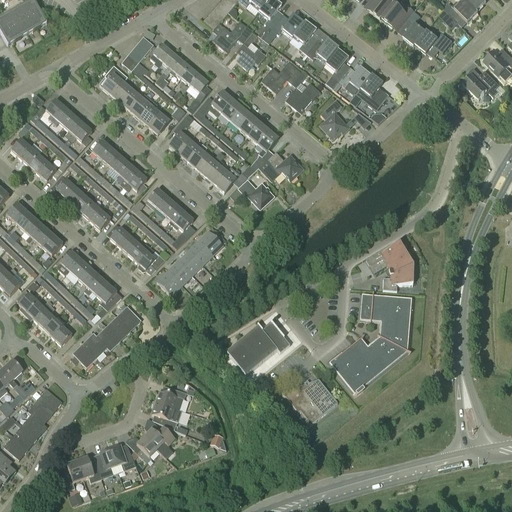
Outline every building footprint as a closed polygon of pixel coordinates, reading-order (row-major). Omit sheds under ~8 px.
[(230,12),(234,7),(225,0),(221,0),(219,3),(230,12)] [(259,12),(268,0),(241,0),(238,4),(246,10),(250,5),(259,12)] [(271,32),(282,17),(277,13),(281,8),(271,0),(268,0),(259,12),(259,13),(258,14),(268,21),(264,27),(271,32)] [(380,23),(393,7),(392,8),(381,0),(371,0),(377,4),(369,14),(380,23)] [(463,0),(462,1),(477,16),(476,14),(486,5),(481,0),(463,0)] [(468,26),(477,16),(462,1),(463,3),(459,7),(456,4),(451,9),(448,6),(442,11),(453,22),(458,16),(468,26)] [(0,36),(7,48),(46,26),(32,2),(0,20),(0,36)] [(226,17),(230,12),(219,3),(215,8),(226,17)] [(405,26),(414,15),(408,10),(404,15),(393,7),(380,23),(381,23),(382,22),(393,30),(399,22),(405,26)] [(221,22),(226,17),(215,8),(211,13),(221,22)] [(218,26),(221,22),(211,13),(206,18),(217,27),(218,26)] [(414,50),(427,33),(426,33),(425,35),(415,27),(420,19),(414,15),(405,26),(410,31),(402,41),(414,50)] [(291,41),(305,24),(304,24),(303,25),(292,17),(288,21),(282,17),(271,32),(278,38),(281,33),(291,41)] [(212,33),(217,27),(206,18),(202,24),(212,33)] [(212,44),(226,56),(238,43),(242,46),(251,36),(252,35),(244,29),(239,24),(233,32),(229,36),(218,26),(217,27),(212,33),(212,34),(217,38),(212,44)] [(305,57),(317,42),(312,38),(316,33),(305,24),(291,41),(293,39),(302,46),(298,51),(305,57)] [(415,48),(426,57),(433,49),(439,53),(448,41),(441,36),(439,39),(434,36),(432,38),(427,33),(414,50),(415,48)] [(251,36),(242,46),(247,50),(235,64),(247,74),(254,65),(257,68),(265,59),(257,52),(253,56),(247,50),(256,40),(251,36)] [(138,44),(148,53),(152,48),(142,40),(138,44)] [(324,67),(337,50),(326,41),(322,46),(317,42),(305,57),(312,63),(316,58),(325,65),(324,66),(324,67)] [(144,58),(148,53),(138,44),(134,49),(144,58)] [(161,66),(170,56),(160,48),(149,61),(155,66),(153,68),(157,71),(161,66)] [(140,62),(144,58),(134,49),(130,54),(140,62)] [(337,85),(349,70),(343,66),(347,61),(336,52),(338,50),(337,50),(324,67),(334,74),(330,80),(325,87),(332,92),(337,85)] [(136,67),(140,62),(130,54),(126,58),(136,67)] [(504,63),(494,54),(483,65),(497,79),(499,78),(505,84),(511,77),(506,71),(508,68),(511,70),(511,68),(511,61),(509,58),(504,63)] [(169,76),(179,63),(170,56),(161,66),(167,71),(154,85),(158,88),(163,82),(169,76)] [(130,74),(136,67),(126,58),(120,66),(130,74)] [(298,60),(295,64),(302,69),(305,65),(298,60)] [(180,82),(189,71),(179,63),(169,76),(173,79),(175,77),(180,82)] [(299,78),(300,76),(287,66),(278,77),(271,71),(260,85),(275,97),(286,84),(291,88),(299,78)] [(122,86),(127,81),(113,69),(105,80),(99,86),(99,89),(102,91),(101,91),(111,99),(122,86)] [(150,72),(148,70),(143,76),(149,81),(154,74),(150,71),(150,72)] [(359,92),(371,77),(369,78),(358,70),(354,75),(349,70),(337,85),(344,91),(348,86),(358,94),(359,92)] [(189,89),(198,79),(189,71),(180,82),(189,89)] [(140,83),(143,80),(134,72),(131,75),(140,83)] [(499,88),(485,74),(480,79),(479,78),(475,82),(471,78),(462,87),(478,102),(484,96),(488,96),(492,100),(497,95),(495,93),(499,88)] [(371,77),(359,92),(369,99),(365,104),(372,110),(384,96),(378,91),(382,86),(371,77)] [(198,97),(185,112),(191,117),(209,95),(204,91),(207,87),(198,79),(189,89),(198,97)] [(149,91),(152,87),(143,80),(140,83),(149,91)] [(120,107),(131,93),(123,86),(127,81),(122,86),(111,99),(120,107)] [(167,96),(170,93),(165,88),(167,86),(163,82),(158,88),(167,96)] [(158,99),(161,95),(152,87),(149,91),(158,99)] [(284,105),(299,118),(318,95),(309,87),(301,96),(295,91),(284,105)] [(129,115),(141,101),(131,93),(120,107),(129,115)] [(161,95),(158,99),(168,107),(171,103),(161,95)] [(176,104),(182,98),(178,95),(172,101),(176,104)] [(206,114),(207,113),(217,121),(220,117),(231,103),(222,95),(214,105),(208,101),(201,110),(206,114)] [(39,111),(40,109),(43,105),(35,98),(31,103),(39,111)] [(353,108),(358,101),(354,99),(349,105),(353,108)] [(138,123),(153,105),(149,102),(146,106),(141,101),(129,115),(138,123)] [(51,125),(63,111),(61,109),(62,106),(57,102),(54,102),(54,103),(44,114),(50,119),(47,121),(51,125)] [(229,125),(240,111),(231,103),(220,117),(229,125)] [(342,139),(349,133),(335,117),(342,111),(335,104),(320,118),(326,124),(319,130),(330,142),(329,143),(332,146),(338,141),(337,140),(340,137),(342,139)] [(147,130),(159,117),(154,112),(157,108),(153,105),(138,123),(147,130)] [(177,124),(185,115),(178,110),(171,119),(177,124)] [(199,124),(207,115),(206,114),(201,110),(193,118),(199,124)] [(62,130),(74,116),(69,112),(66,113),(63,111),(51,125),(56,129),(58,126),(62,130)] [(238,132),(250,118),(240,111),(229,125),(238,132)] [(81,127),(79,125),(80,121),(74,116),(62,130),(67,135),(63,139),(67,143),(81,127)] [(159,117),(147,130),(156,138),(168,125),(159,117)] [(199,133),(202,130),(187,117),(180,126),(186,132),(189,127),(197,134),(198,133),(199,133)] [(247,140),(259,126),(250,118),(238,132),(247,140)] [(37,123),(34,126),(43,134),(46,131),(37,123)] [(37,141),(40,137),(27,126),(17,136),(22,140),(28,133),(37,141)] [(256,148),(268,134),(259,126),(247,140),(256,148)] [(81,127),(67,143),(71,145),(75,141),(80,146),(90,135),(91,135),(92,131),(87,128),(84,129),(81,127)] [(217,139),(220,135),(210,128),(207,131),(217,139)] [(208,141),(210,137),(202,130),(199,133),(208,141)] [(52,142),(55,139),(46,131),(43,134),(52,142)] [(267,163),(263,159),(277,142),(268,134),(256,148),(262,153),(258,157),(259,158),(251,169),(250,169),(255,174),(257,172),(267,163)] [(226,147),(229,143),(220,135),(217,139),(226,147)] [(177,158),(189,144),(180,136),(168,150),(177,158)] [(46,149),(50,145),(40,137),(37,141),(46,149)] [(217,148),(219,145),(210,137),(208,141),(217,148)] [(55,139),(52,142),(61,150),(64,147),(55,139)] [(19,161),(29,150),(20,142),(10,153),(19,161)] [(235,154),(238,151),(229,143),(226,147),(235,154)] [(100,163),(110,152),(101,144),(91,155),(100,163)] [(198,152),(201,149),(196,144),(193,148),(189,144),(177,158),(186,166),(198,152)] [(55,157),(58,153),(50,145),(46,149),(55,157)] [(226,156),(228,153),(219,145),(217,148),(226,156)] [(64,147),(61,150),(74,162),(77,158),(64,147)] [(28,169),(38,158),(29,150),(19,161),(28,169)] [(238,159),(239,159),(243,163),(247,159),(238,151),(235,154),(239,158),(238,159)] [(109,171),(119,159),(110,152),(100,163),(109,171)] [(207,160),(198,152),(186,166),(196,173),(207,160)] [(58,153),(55,157),(63,164),(59,169),(63,173),(71,164),(58,153)] [(239,159),(238,159),(237,161),(228,153),(226,156),(235,164),(239,159)] [(273,157),(257,172),(271,185),(281,176),(289,185),(302,173),(289,159),(283,164),(275,155),(273,157)] [(47,166),(50,163),(47,160),(43,163),(38,158),(28,169),(37,177),(47,166)] [(118,178),(128,167),(119,159),(109,171),(118,178)] [(89,176),(92,172),(79,160),(76,164),(89,176)] [(205,181),(220,163),(215,160),(212,164),(207,160),(196,173),(205,181)] [(214,189),(226,175),(220,170),(223,166),(220,163),(205,181),(214,189)] [(56,174),(47,166),(37,177),(46,186),(56,174)] [(82,182),(86,178),(73,166),(68,171),(75,177),(76,176),(82,182)] [(128,167),(118,178),(123,183),(119,188),(123,191),(136,175),(134,173),(128,167)] [(250,169),(251,169),(249,168),(242,177),(247,181),(252,177),(255,174),(250,169)] [(98,184),(101,180),(92,172),(89,176),(98,184)] [(136,194),(145,183),(136,175),(123,191),(127,194),(131,190),(136,194)] [(226,175),(214,189),(223,197),(235,183),(226,175)] [(252,177),(247,181),(254,188),(259,184),(252,177)] [(91,189),(95,186),(86,178),(82,182),(91,189)] [(64,202),(74,191),(61,179),(54,187),(55,187),(56,186),(59,189),(55,194),(64,202)] [(106,191),(110,187),(101,180),(98,184),(106,191)] [(254,193),(246,184),(238,192),(251,206),(254,203),(262,211),(273,201),(261,188),(254,193)] [(100,197),(104,193),(95,186),(91,189),(100,197)] [(118,195),(110,187),(106,191),(115,199),(118,195)] [(73,210),(83,199),(74,191),(64,202),(73,210)] [(155,211),(165,200),(156,192),(146,204),(155,211)] [(109,205),(113,201),(104,193),(100,197),(109,205)] [(119,195),(115,199),(129,211),(132,207),(122,198),(119,195)] [(82,218),(92,207),(83,199),(73,210),(82,218)] [(164,219),(174,208),(165,200),(155,211),(164,219)] [(113,201),(109,205),(117,212),(112,218),(116,222),(125,213),(113,201)] [(15,226),(25,215),(16,206),(6,218),(15,226)] [(91,226),(101,215),(92,207),(82,218),(91,226)] [(168,225),(172,229),(183,216),(174,208),(164,219),(170,224),(168,225)] [(136,217),(144,224),(147,220),(140,213),(136,217)] [(24,235),(35,223),(25,215),(15,226),(24,235)] [(101,215),(91,226),(100,234),(110,222),(101,215)] [(183,235),(192,224),(183,216),(172,229),(176,232),(178,231),(183,235)] [(140,226),(131,218),(128,221),(137,229),(140,226)] [(153,232),(156,228),(147,220),(144,224),(153,232)] [(33,243),(44,231),(35,223),(24,235),(29,239),(25,244),(29,247),(33,243)] [(146,237),(148,234),(140,226),(137,229),(146,237)] [(162,240),(165,236),(156,228),(153,232),(162,240)] [(42,251),(53,239),(44,231),(33,243),(42,251)] [(118,250),(128,239),(119,231),(109,242),(118,250)] [(154,245),(157,242),(148,234),(146,237),(154,245)] [(198,245),(212,259),(222,249),(208,234),(198,245)] [(12,248),(15,244),(6,236),(3,240),(12,248)] [(181,237),(171,247),(176,252),(186,242),(181,237)] [(53,239),(42,251),(51,259),(62,247),(53,239)] [(127,258),(137,247),(128,239),(118,250),(127,258)] [(157,242),(154,245),(163,253),(166,250),(157,242)] [(21,257),(24,253),(15,244),(12,248),(21,257)] [(201,269),(212,259),(198,245),(187,255),(201,269)] [(389,275),(412,269),(398,245),(389,251),(388,249),(365,263),(373,277),(386,269),(389,273),(389,275)] [(136,266),(150,250),(145,246),(141,251),(137,247),(127,258),(136,266)] [(12,261),(16,257),(7,249),(4,252),(12,261)] [(144,274),(150,268),(156,272),(164,264),(158,258),(154,262),(150,259),(154,254),(150,250),(136,266),(138,268),(138,271),(142,275),(145,274),(144,274)] [(29,265),(33,261),(24,253),(21,257),(29,265)] [(69,275),(79,263),(70,255),(60,266),(69,275)] [(191,279),(201,269),(187,255),(177,264),(191,279)] [(21,269),(25,265),(16,257),(12,261),(21,269)] [(33,261),(29,265),(38,273),(42,270),(33,261)] [(78,283),(88,271),(79,263),(69,275),(78,283)] [(181,289),(191,279),(177,264),(166,274),(181,289)] [(25,265),(21,269),(30,278),(34,274),(25,265)] [(412,269),(389,275),(390,277),(390,281),(382,281),(382,293),(396,294),(396,288),(412,288),(412,269)] [(0,290),(10,280),(11,280),(16,275),(12,271),(7,277),(2,272),(0,273),(0,290)] [(87,291),(97,279),(88,271),(78,283),(86,291),(87,291)] [(170,299),(181,289),(166,274),(156,285),(170,299)] [(55,290),(59,286),(49,277),(46,281),(55,290)] [(96,299),(107,288),(97,279),(87,291),(86,291),(83,294),(88,298),(91,295),(96,299)] [(19,288),(11,280),(10,280),(0,290),(9,299),(19,288)] [(39,287),(47,294),(51,290),(43,283),(39,287)] [(64,298),(67,294),(59,286),(55,290),(64,298)] [(85,311),(81,314),(94,326),(115,306),(110,302),(116,296),(107,288),(96,299),(102,305),(99,307),(102,310),(94,319),(85,311)] [(56,302),(59,299),(51,290),(47,294),(56,302)] [(24,318),(36,305),(28,297),(24,294),(16,303),(19,306),(17,308),(20,310),(18,312),(24,318)] [(72,306),(76,302),(67,294),(64,298),(72,306)] [(406,354),(411,302),(361,298),(359,323),(380,325),(379,340),(378,340),(367,350),(360,341),(341,357),(340,356),(328,366),(355,400),(363,393),(361,391),(406,355),(406,354)] [(65,310),(68,307),(59,299),(56,302),(65,310)] [(81,314),(85,311),(76,302),(72,306),(81,314)] [(35,324),(50,308),(47,305),(41,310),(36,305),(24,318),(30,324),(32,322),(35,324)] [(73,319),(77,315),(68,307),(65,310),(73,319)] [(43,333),(53,322),(49,317),(54,312),(50,308),(35,324),(43,333)] [(116,320),(130,335),(140,324),(126,310),(116,320)] [(77,315),(73,319),(82,327),(86,324),(77,315)] [(120,345),(130,335),(116,320),(105,330),(120,345)] [(52,341),(62,330),(53,322),(43,333),(52,341)] [(289,348),(271,325),(261,333),(257,328),(225,354),(245,378),(276,352),(279,356),(289,348)] [(62,330),(52,341),(60,349),(71,339),(62,330)] [(110,354),(120,345),(105,330),(95,340),(93,337),(92,337),(110,354)] [(109,355),(110,354),(92,337),(82,347),(96,361),(106,351),(109,355)] [(86,371),(96,361),(82,347),(72,357),(86,371)] [(12,383),(13,383),(21,374),(11,364),(2,372),(12,383)] [(27,398),(18,389),(13,383),(12,383),(2,372),(0,374),(0,387),(3,391),(9,386),(23,401),(27,398)] [(27,380),(33,387),(43,379),(37,372),(27,380)] [(337,406),(318,383),(309,386),(306,389),(305,387),(280,396),(297,416),(299,414),(306,422),(304,424),(308,430),(337,406)] [(18,389),(27,398),(30,394),(22,385),(18,389)] [(158,394),(154,406),(171,412),(172,410),(179,413),(183,402),(184,403),(186,396),(174,392),(172,399),(158,394)] [(36,405),(51,417),(61,406),(46,394),(36,405)] [(1,407),(9,416),(14,412),(6,403),(1,407)] [(42,428),(51,417),(36,405),(27,416),(46,431),(42,428)] [(179,413),(172,410),(171,412),(154,406),(150,417),(153,418),(151,424),(174,433),(176,425),(178,425),(182,414),(179,413)] [(0,424),(0,425),(9,416),(1,407),(0,408),(0,412),(3,416),(0,418),(0,424)] [(36,442),(46,431),(27,416),(30,418),(21,429),(36,442)] [(27,453),(36,442),(21,429),(12,440),(27,453)] [(163,430),(155,438),(150,433),(143,440),(156,452),(162,458),(169,451),(169,449),(168,449),(175,442),(163,430)] [(226,454),(223,444),(222,443),(223,441),(214,437),(209,448),(226,454)] [(18,464),(27,453),(12,440),(3,451),(18,464)] [(156,452),(143,440),(136,448),(140,451),(135,456),(146,466),(151,462),(149,460),(156,452)] [(109,453),(115,469),(121,467),(123,474),(135,470),(131,457),(124,460),(120,449),(109,453)] [(111,471),(115,469),(109,453),(98,456),(102,467),(96,470),(101,482),(113,478),(111,471)] [(0,486),(1,487),(3,488),(15,474),(0,461),(0,458),(2,456),(0,454),(0,486)] [(96,470),(91,472),(87,461),(76,465),(83,482),(88,480),(90,486),(101,482),(96,470)] [(83,482),(76,465),(65,469),(70,480),(65,482),(69,494),(74,492),(72,486),(83,482)] [(71,510),(82,506),(78,496),(68,500),(71,510)]
